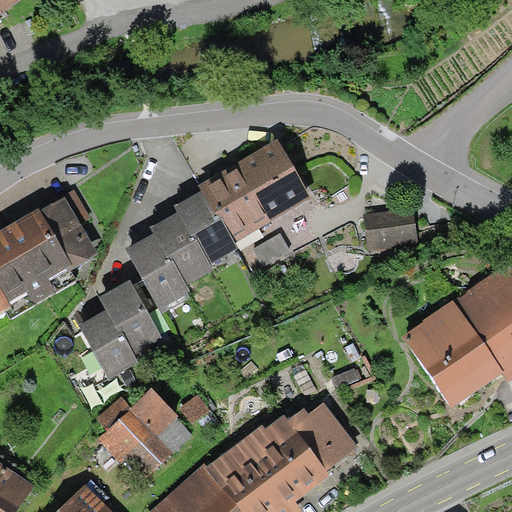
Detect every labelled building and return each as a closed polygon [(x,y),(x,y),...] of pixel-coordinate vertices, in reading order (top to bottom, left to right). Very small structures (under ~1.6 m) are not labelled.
[(0,0),(0,19),(26,1),(25,0),(0,0)] [(223,176),(199,189),(203,195),(217,220),(221,217),(236,245),(308,203),(276,146),(223,176)] [(217,220),(203,195),(177,209),(181,216),(208,267),(239,251),(236,245),(221,217),(217,220)] [(67,200),(41,214),(72,270),(74,272),(100,258),(67,200)] [(364,219),(368,256),(420,250),(417,213),(364,219)] [(0,236),(0,296),(5,306),(72,270),(41,214),(0,236)] [(208,267),(181,216),(153,231),(157,239),(185,290),(213,275),(208,267)] [(280,235),(254,249),(263,268),(290,255),(280,235)] [(185,290),(157,239),(127,256),(159,315),(189,298),(185,290)] [(511,264),(447,306),(493,378),(500,389),(511,381),(511,264)] [(161,340),(130,285),(101,301),(107,313),(119,334),(122,332),(135,355),(161,340)] [(0,296),(0,320),(10,315),(5,306),(0,296)] [(394,340),(439,411),(493,378),(447,306),(394,340)] [(119,334),(107,313),(79,329),(107,381),(140,363),(135,355),(122,332),(119,334)] [(108,434),(100,441),(139,486),(194,438),(153,391),(130,410),(119,398),(95,419),(108,434)] [(261,423),(204,471),(238,511),(297,511),(294,508),(331,476),(361,451),(324,407),(313,417),(308,412),(294,424),(286,415),(267,430),(261,423)] [(0,461),(0,511),(18,511),(34,486),(0,461)] [(238,511),(204,471),(154,511),(238,511)] [(61,511),(112,511),(91,487),(61,511)]
